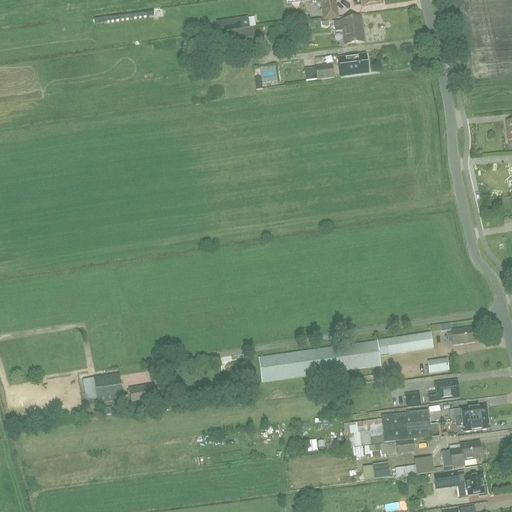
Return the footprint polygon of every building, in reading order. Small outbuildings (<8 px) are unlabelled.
[(305,0),(288,0),(288,6),(295,5),(295,10),(306,9),(305,0)] [(320,0),(321,0),(323,14),(336,12),(334,0),(320,0)] [(248,18),(238,19),(240,30),(249,28),(255,27),(254,17),(248,18)] [(335,32),(343,31),(345,31),(347,45),(363,43),(360,19),(334,22),(335,32)] [(228,32),(226,21),(216,23),(217,33),(228,32)] [(224,54),(256,49),(253,28),(220,33),(224,54)] [(310,42),(309,33),(301,34),(302,43),(310,42)] [(340,77),(368,73),(365,56),(338,60),(340,77)] [(316,81),(334,79),(332,65),(315,68),(316,81)] [(453,346),(475,343),(473,329),(451,332),(453,346)] [(379,357),(433,349),(431,335),(258,359),(261,383),(380,367),(379,357)] [(447,363),(429,366),(430,375),(448,372),(447,363)] [(90,406),(99,405),(122,401),(120,389),(118,375),(94,379),(82,381),(86,400),(89,400),(90,406)] [(410,382),(397,384),(397,391),(411,388),(410,382)] [(438,402),(438,401),(458,398),(456,383),(435,386),(436,395),(428,396),(429,403),(438,402)] [(167,399),(180,396),(178,384),(165,387),(167,399)] [(132,408),(151,404),(148,387),(129,390),(132,408)] [(341,407),(349,406),(348,394),(340,395),(341,407)] [(420,407),(419,394),(405,396),(406,409),(420,407)] [(458,410),(459,417),(453,417),(454,422),(486,418),(484,406),(458,410)] [(346,448),(362,447),(384,445),(384,444),(431,439),(428,412),(406,414),(406,415),(381,418),(381,420),(343,426),(346,448)] [(486,418),(454,422),(455,427),(461,426),(461,428),(461,430),(462,433),(487,429),(486,418)] [(318,430),(316,423),(304,426),(306,433),(318,430)] [(289,425),(278,426),(279,434),(290,433),(289,425)] [(381,456),(414,452),(413,443),(369,448),(369,453),(381,452),(381,456)] [(463,461),(481,459),(479,444),(460,447),(461,451),(450,452),(452,467),(464,466),(463,461)] [(418,476),(435,475),(434,459),(417,460),(418,476)] [(388,464),(373,466),(373,467),(362,469),(364,481),(389,478),(388,464)] [(398,469),(399,480),(417,479),(417,468),(398,469)] [(483,482),(482,475),(464,478),(466,491),(467,491),(468,496),(478,495),(479,498),(486,497),(485,487),(482,488),(482,482),(483,482)]
